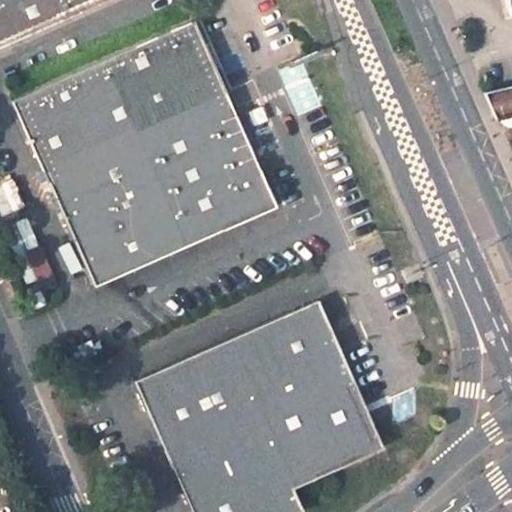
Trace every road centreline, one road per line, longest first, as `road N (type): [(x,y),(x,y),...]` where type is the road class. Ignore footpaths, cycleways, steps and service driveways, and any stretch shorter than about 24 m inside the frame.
road 1 (primary): [(354,0),(463,260)]
road 2 (secondary): [(463,260),(469,392),(456,439),(412,495)]
road 3 (primary): [(511,226),(412,0)]
road 4 (tertiary): [(68,511),(0,353)]
road 5 (secondary): [(511,421),(412,495)]
